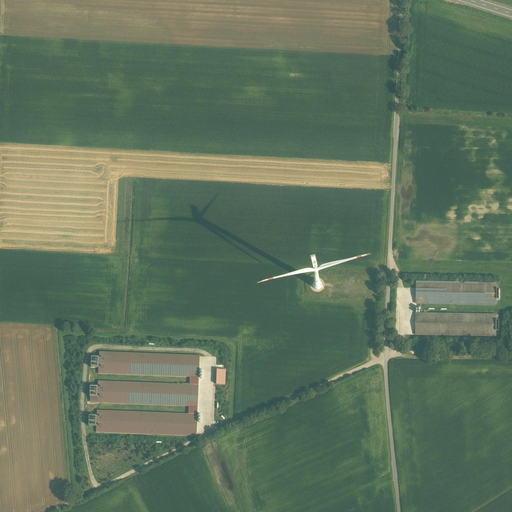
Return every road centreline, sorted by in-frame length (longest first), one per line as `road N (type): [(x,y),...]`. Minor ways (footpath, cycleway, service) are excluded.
road 1 (unclassified): [(399,511),(385,359),(401,0)]
road 2 (track): [(52,511),(238,419),(385,359)]
road 3 (track): [(511,356),(385,359)]
